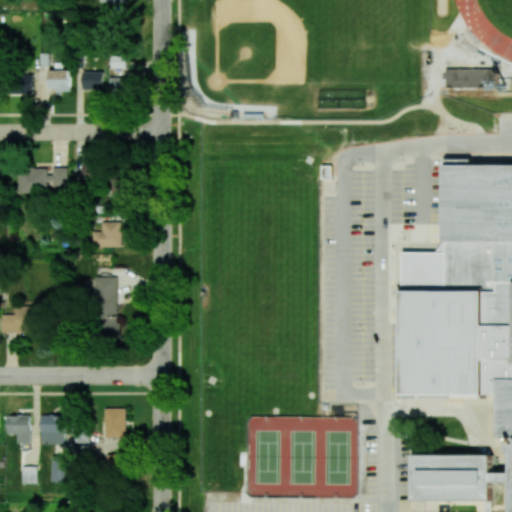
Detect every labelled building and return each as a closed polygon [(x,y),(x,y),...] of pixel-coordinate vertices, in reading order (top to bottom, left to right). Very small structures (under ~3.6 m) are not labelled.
[(127,55),(110,55),(110,68),(128,68),(127,55)] [(447,88),(497,87),(497,68),(446,69),(447,88)] [(70,91),(70,70),(48,69),(48,90),(70,91)] [(32,93),(32,71),(10,71),(11,93),(32,93)] [(103,71),(82,71),(83,91),(103,90),(103,71)] [(129,94),(128,77),(109,77),(110,94),(129,94)] [(68,184),(68,167),(50,168),(18,169),(19,193),(47,192),(47,185),(68,184)] [(445,240),(445,167),(511,167),(511,511),(511,485),(492,485),(492,503),(414,504),(414,458),(492,457),(492,475),(511,475),(511,456),(510,456),(510,439),(498,439),(499,396),(485,396),(485,397),(403,398),(403,253),(436,253),(445,240)] [(106,198),(128,199),(129,179),(107,178),(106,198)] [(122,247),(123,222),(102,221),(102,231),(93,231),(93,246),(122,247)] [(97,315),(117,315),(117,277),(96,277),(97,315)] [(2,332),(38,332),(38,306),(16,306),(16,314),(2,314),(2,332)] [(120,335),(120,324),(114,325),(114,318),(101,319),(102,336),(120,335)] [(105,437),(127,437),(126,408),(105,408),(105,437)] [(42,444),(65,444),(64,414),(41,415),(42,444)] [(30,415),(8,416),(8,434),(17,434),(18,443),(31,443),(30,415)] [(74,443),(86,442),(85,428),(74,428),(74,443)] [(70,456),(52,455),(51,481),(70,482),(70,456)] [(37,484),(37,466),(22,466),(22,483),(37,484)]
